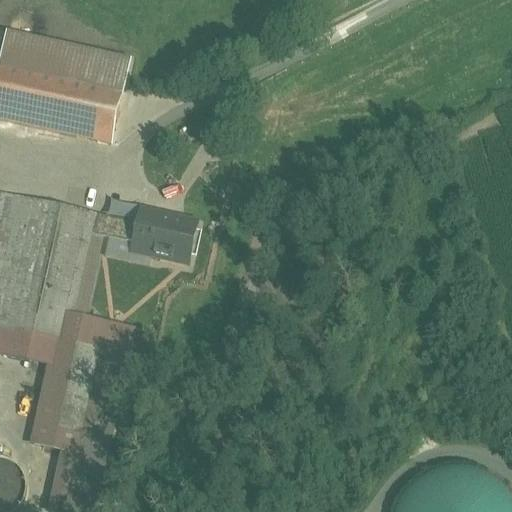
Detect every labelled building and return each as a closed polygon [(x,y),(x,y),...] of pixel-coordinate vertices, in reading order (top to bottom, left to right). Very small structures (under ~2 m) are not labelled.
[(123,96),(2,69),(0,79),(0,120),(112,146),(123,96)] [(97,217),(3,196),(0,208),(0,331),(3,332),(1,342),(10,344),(13,334),(67,347),(79,349),(102,243),(92,240),(93,236),(97,217)] [(175,222),(144,216),(144,214),(143,213),(140,227),(97,217),(93,236),(136,246),(134,254),(190,267),(200,226),(175,220),(175,222)] [(79,349),(67,347),(44,449),(75,456),(62,511),(96,511),(130,360),(79,349)] [(440,473),(434,475),(430,477),(426,479),(421,482),(416,486),(411,491),(407,496),(403,503),(399,511),(398,511),(511,511),(511,497),(509,493),(506,490),(501,486),(495,481),(490,478),(485,476),(482,474),(476,472),(466,470),(457,470),(446,471),(440,473)]
